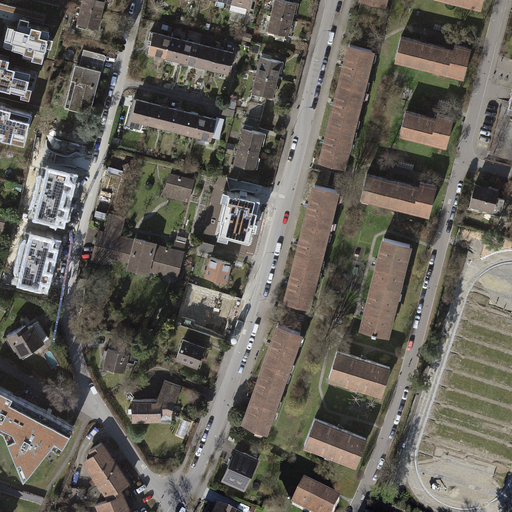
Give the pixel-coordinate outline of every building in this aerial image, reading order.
[(102,0),(80,0),(75,22),(95,27),(102,0)] [(290,0),(273,0),(266,29),(288,35),(291,25),(288,24),(291,12),(294,12),(296,2),(291,1),(290,0)] [(434,0),(481,12),(483,0),(434,0)] [(16,28),(8,25),(4,39),(14,41),(12,48),(33,54),(32,58),(42,61),(50,29),(29,24),(30,19),(19,16),(16,28)] [(231,52),(149,31),(146,40),(149,41),(147,52),(225,72),(231,52)] [(454,45),(403,32),(396,59),(465,77),(474,45),(456,40),(454,45)] [(370,50),(348,44),(342,68),(332,105),(324,140),(318,160),(341,166),(370,50)] [(73,63),(62,106),(87,113),(103,54),(81,48),(77,64),(73,63)] [(0,55),(0,85),(25,92),(30,71),(7,65),(9,58),(0,55)] [(250,90),(245,109),(260,113),(265,94),(273,96),(276,85),(273,84),(276,71),(279,72),(282,62),(259,56),(250,90)] [(221,120),(134,99),(129,119),(208,139),(209,135),(217,137),(221,120)] [(33,113),(0,105),(0,139),(25,146),(33,113)] [(260,113),(245,109),(241,127),(231,165),(240,167),(240,164),(255,168),(257,157),(255,156),(259,143),(261,144),(264,133),(256,131),(260,113)] [(434,118),(404,111),(398,133),(445,144),(451,117),(435,113),(434,118)] [(116,204),(126,161),(111,157),(101,201),(116,204)] [(79,171),(43,162),(30,214),(65,223),(79,171)] [(419,184),(367,171),(361,198),(429,215),(437,183),(420,179),(419,184)] [(190,180),(167,175),(164,188),(179,191),(178,197),(186,199),(190,180)] [(476,181),(470,204),(498,211),(504,188),(476,181)] [(335,189),(312,184),(307,205),(298,241),(288,278),(283,300),(305,306),(335,189)] [(257,221),(261,200),(225,191),(222,200),(227,201),(222,220),(223,221),(219,238),(229,240),(230,237),(251,242),(254,230),(257,230),(259,222),(257,221)] [(102,231),(95,229),(88,255),(109,260),(110,256),(128,261),(127,267),(174,279),(183,246),(162,240),(160,246),(118,235),(122,219),(106,215),(102,231)] [(62,237),(25,227),(12,280),(49,289),(62,237)] [(370,282),(397,289),(408,244),(382,237),(370,282)] [(209,256),(204,274),(223,279),(228,262),(209,256)] [(397,289),(370,282),(358,328),(385,335),(397,289)] [(224,308),(196,300),(191,315),(211,321),(212,317),(223,321),(227,309),(224,308)] [(23,324),(7,333),(12,342),(10,343),(13,349),(15,348),(20,357),(30,351),(29,348),(41,341),(35,332),(41,329),(36,321),(25,327),(23,324)] [(298,332),(277,324),(269,344),(259,373),(247,406),(241,422),(263,430),(298,332)] [(202,346),(181,339),(175,358),(198,366),(201,357),(198,356),(200,351),(202,346)] [(125,352),(106,347),(102,365),(121,370),(124,361),(132,363),(133,359),(136,360),(139,352),(126,348),(125,352)] [(387,365),(334,350),(327,377),(379,392),(387,365)] [(131,399),(131,419),(158,419),(158,411),(164,411),(168,413),(179,385),(162,379),(155,399),(131,399)] [(0,386),(0,428),(2,429),(21,479),(48,444),(57,450),(72,425),(0,386)] [(338,428),(312,418),(302,443),(354,463),(364,438),(338,428)] [(183,419),(182,434),(191,435),(192,419),(183,419)] [(91,453),(86,456),(84,459),(84,463),(108,498),(120,493),(117,488),(126,482),(99,442),(89,449),(91,453)] [(230,458),(221,478),(230,482),(231,479),(243,484),(255,458),(234,449),(230,458)] [(301,483),(291,504),(306,511),(331,511),(337,501),(320,492),(301,483)] [(127,511),(126,508),(120,493),(108,498),(98,502),(102,510),(101,511),(127,511)]
